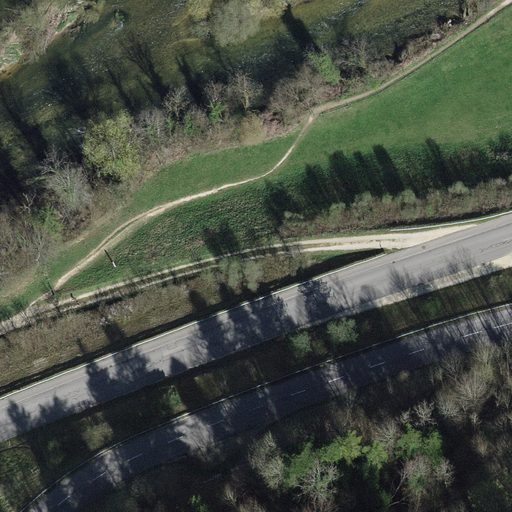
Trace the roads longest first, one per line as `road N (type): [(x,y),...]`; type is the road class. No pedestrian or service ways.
road 1 (secondary): [(0,421),(511,230)]
road 2 (tertiary): [(47,511),(92,475),(184,430),(511,316)]
road 3 (track): [(24,318),(253,246),(469,244)]
